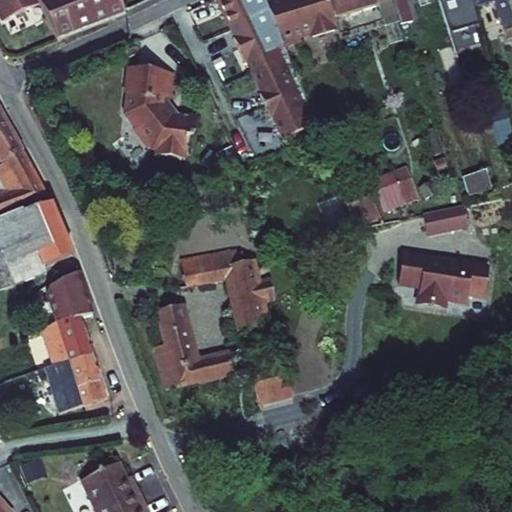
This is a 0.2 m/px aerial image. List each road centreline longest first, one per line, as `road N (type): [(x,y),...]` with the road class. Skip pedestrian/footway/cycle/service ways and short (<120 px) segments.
road 1 (residential): [(7,83),(75,216),(153,425)]
road 2 (residential): [(7,83),(180,0)]
road 3 (residential): [(0,452),(153,425)]
